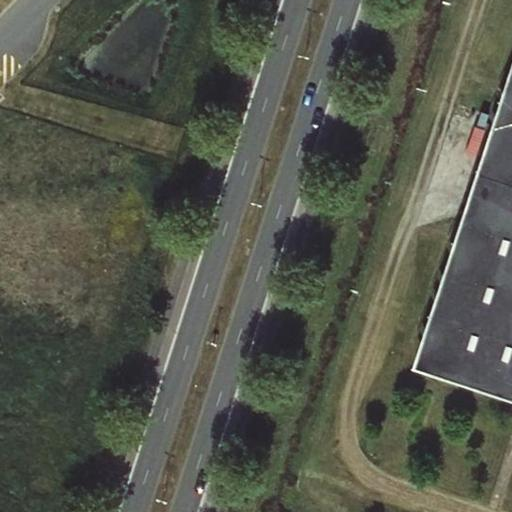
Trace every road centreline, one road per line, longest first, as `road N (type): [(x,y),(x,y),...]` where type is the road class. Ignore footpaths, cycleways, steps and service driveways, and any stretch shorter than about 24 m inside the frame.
road 1 (primary): [(296,0),(133,511)]
road 2 (primary): [(186,511),(348,0)]
